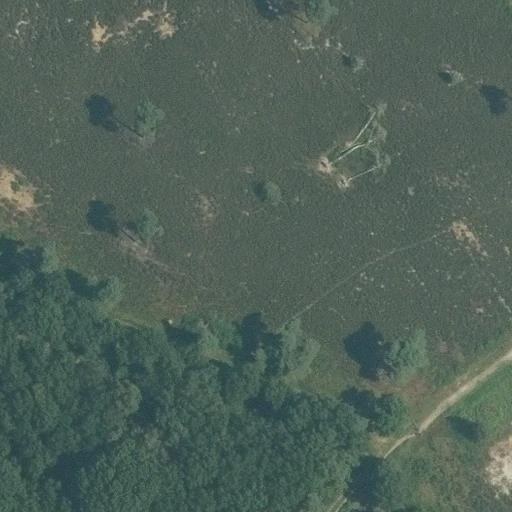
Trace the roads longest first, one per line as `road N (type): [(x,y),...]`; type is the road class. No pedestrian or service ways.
road 1 (track): [(381,453),(357,408),(0,270)]
road 2 (track): [(381,453),(511,348)]
